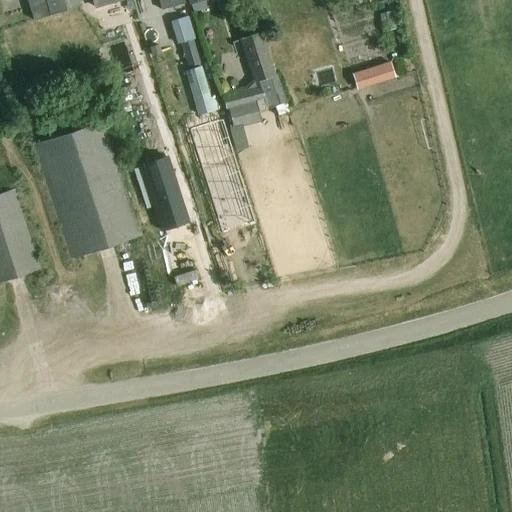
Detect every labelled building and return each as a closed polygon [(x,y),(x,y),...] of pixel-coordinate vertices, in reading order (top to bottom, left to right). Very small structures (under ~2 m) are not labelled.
[(27,0),(35,21),(50,16),(81,7),(79,0),(27,0)] [(158,0),(162,11),(185,4),(183,0),(158,0)] [(188,17),(176,21),(182,43),(195,39),(188,17)] [(261,34),(239,41),(253,83),(265,80),(277,116),(288,113),(261,34)] [(188,67),(200,64),(193,41),(181,45),(188,67)] [(361,88),(398,76),(393,59),(355,71),(361,88)] [(185,72),(198,116),(214,112),(201,67),(185,72)] [(228,109),(233,129),(260,122),(254,102),(250,103),(245,87),(222,93),(226,109),(228,109)] [(71,259),(142,236),(104,122),(88,127),(85,119),(47,132),(50,140),(33,145),(71,259)] [(160,229),(187,220),(168,160),(140,169),(160,229)] [(0,282),(39,270),(13,190),(0,194),(0,282)]
